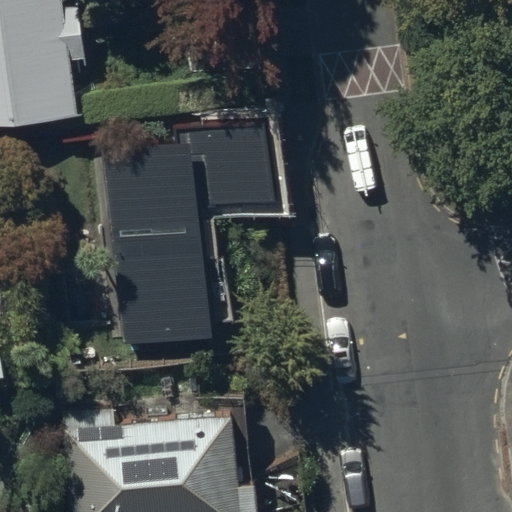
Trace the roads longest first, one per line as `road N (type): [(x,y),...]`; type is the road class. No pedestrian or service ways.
road 1 (residential): [(400,308),(356,0)]
road 2 (residential): [(427,511),(400,308)]
